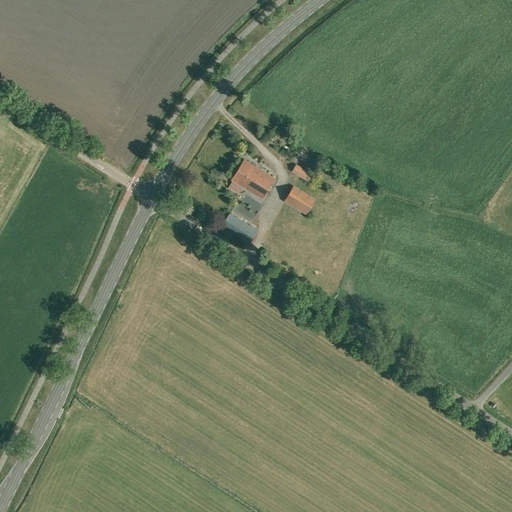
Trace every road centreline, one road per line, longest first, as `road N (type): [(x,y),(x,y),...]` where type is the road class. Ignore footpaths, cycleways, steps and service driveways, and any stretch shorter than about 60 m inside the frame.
road 1 (unclassified): [(511,433),(152,196)]
road 2 (secondary): [(0,509),(152,196)]
road 3 (secondary): [(152,196),(198,123),(323,0)]
road 4 (unclassified): [(152,196),(0,98)]
